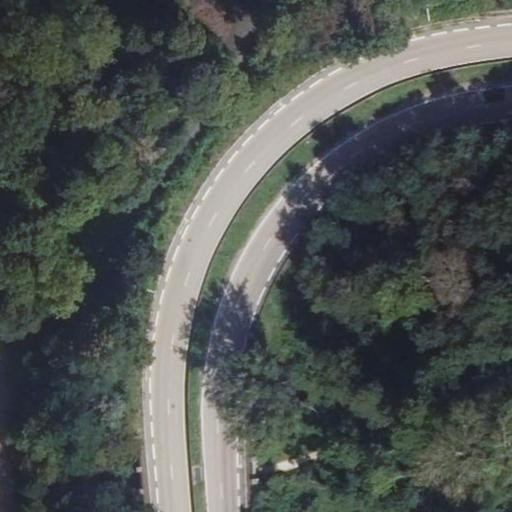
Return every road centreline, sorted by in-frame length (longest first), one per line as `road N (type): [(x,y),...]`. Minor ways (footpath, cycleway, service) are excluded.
road 1 (secondary): [(511,44),(432,55),(349,83),(261,151),(227,195),(194,250),(177,316),(165,405),(173,511)]
road 2 (secondary): [(225,511),(217,396),(230,327),(276,231),(362,148),(427,118),(511,101)]
road 3 (track): [(0,487),(304,462),(511,367)]
